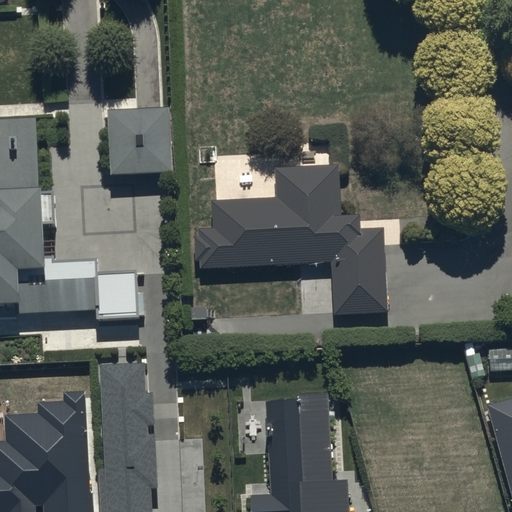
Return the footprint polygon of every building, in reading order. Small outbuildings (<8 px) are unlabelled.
[(171,116),(111,118),(113,183),(174,181),(171,116)] [(0,316),(17,317),(17,321),(100,321),(100,327),(137,327),(138,280),(97,280),(97,269),(46,268),(46,237),(56,237),(56,204),(40,204),(38,125),(2,127),(2,145),(0,144),(0,316)] [(276,205),(211,210),(213,235),(197,236),(200,280),(332,269),(336,321),(392,316),(386,235),(359,237),(358,224),(343,225),(339,169),(274,174),(276,205)] [(151,511),(151,489),(157,489),(154,433),(149,433),(149,425),(154,425),(152,393),(145,393),(143,364),(100,366),(106,470),(99,470),(101,511),(151,511)] [(92,511),(85,391),(63,392),(64,401),(37,402),(37,413),(3,415),(5,440),(0,440),(0,511),(35,511),(35,505),(44,504),(44,511),(92,511)] [(511,395),(485,403),(511,497),(511,395)] [(350,511),(349,487),(334,489),(328,401),(298,404),(298,407),(268,409),(269,427),(276,426),(278,452),(270,453),(273,503),(252,505),(252,511),(350,511)]
